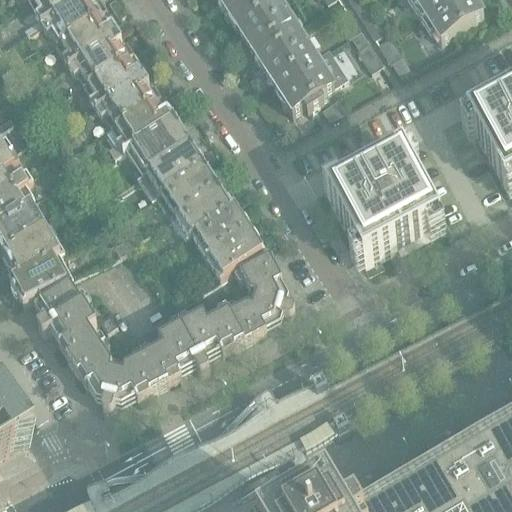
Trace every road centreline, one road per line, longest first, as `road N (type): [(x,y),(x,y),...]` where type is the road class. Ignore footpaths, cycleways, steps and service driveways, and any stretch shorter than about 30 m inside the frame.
road 1 (residential): [(374,337),(153,0)]
road 2 (tertiary): [(374,337),(63,503)]
road 3 (tertiary): [(269,511),(511,382)]
road 4 (residential): [(0,354),(59,456),(63,503)]
road 5 (tertiary): [(511,264),(374,337)]
